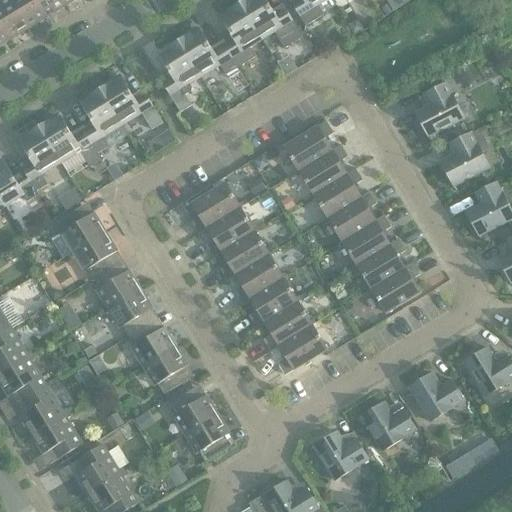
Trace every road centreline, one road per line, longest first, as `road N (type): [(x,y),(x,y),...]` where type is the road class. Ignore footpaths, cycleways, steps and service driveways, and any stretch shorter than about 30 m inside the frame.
road 1 (residential): [(274,445),(296,418),(481,302),(337,67),(122,196)]
road 2 (residential): [(122,196),(274,445)]
road 3 (residential): [(0,94),(156,0)]
